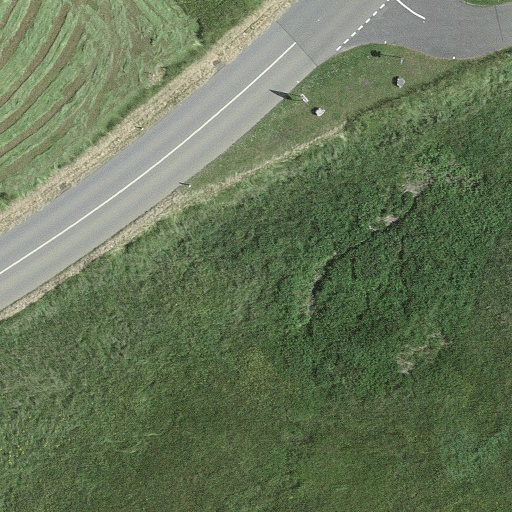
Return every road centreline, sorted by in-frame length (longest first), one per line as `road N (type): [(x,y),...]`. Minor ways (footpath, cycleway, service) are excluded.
road 1 (secondary): [(0,272),(107,202),(340,0)]
road 2 (unclassified): [(397,0),(429,21),(511,20)]
